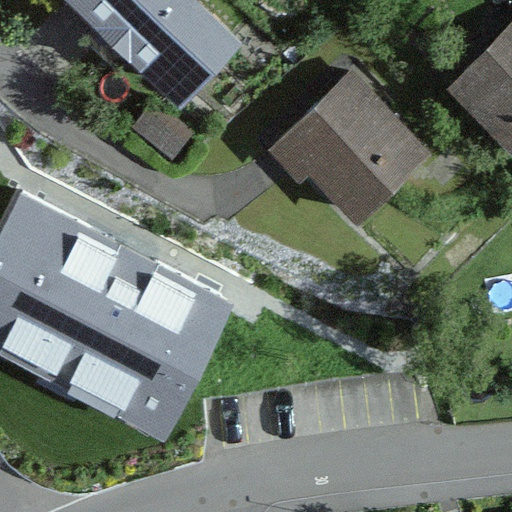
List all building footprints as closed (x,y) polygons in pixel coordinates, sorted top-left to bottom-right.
[(166,88),(223,28),(193,0),(75,0),(88,12),(75,26),(107,57),(120,43),(166,88)] [(511,159),(511,7),(508,4),(432,81),(511,159)] [(343,215),(416,146),(338,64),(256,141),(288,175),(297,166),(343,215)] [(173,154),(196,127),(156,93),(133,121),(173,154)] [(0,333),(164,418),(227,297),(23,191),(0,234),(0,333)] [(511,511),(511,501),(480,511),(511,511)]
